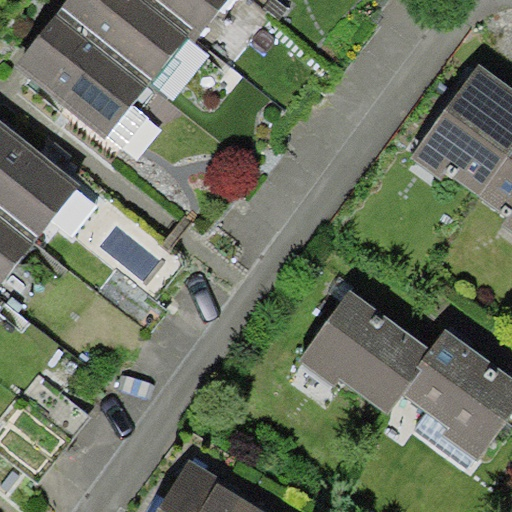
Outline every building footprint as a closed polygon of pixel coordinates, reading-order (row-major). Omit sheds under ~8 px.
[(69,0),(6,76),(104,154),(227,0),(69,0)] [(511,152),(511,87),(479,64),(412,157),(442,179),(447,173),(480,197),(511,152)] [(0,126),(0,285),(73,193),(0,126)] [(511,152),(480,197),(508,217),(502,226),(511,233),(511,152)] [(416,368),(429,349),(350,291),(300,359),(334,384),(340,377),(390,413),(404,394),(421,371),(416,368)] [(511,411),(511,376),(446,328),(429,349),(416,368),(421,371),(404,394),(448,427),(443,435),(476,460),(511,411)] [(279,511),(187,460),(157,511),(279,511)]
